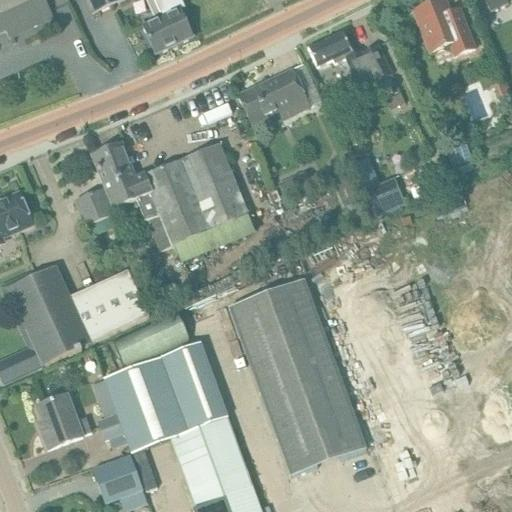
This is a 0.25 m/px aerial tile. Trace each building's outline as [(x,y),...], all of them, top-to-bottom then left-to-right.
[(44,0),(0,0),(0,34),(6,31),(9,39),(53,19),(44,0)] [(84,0),(92,16),(114,6),(125,1),(124,0),(84,0)] [(163,19),(142,28),(156,57),(194,40),(181,12),(185,10),(180,0),(161,0),(167,12),(161,14),(163,19)] [(485,0),(492,13),(509,5),(506,0),(485,0)] [(414,14),(430,55),(450,48),(454,59),(475,51),(460,12),(450,16),(445,2),(414,14)] [(346,61),(354,79),(360,92),(391,77),(378,48),(362,56),(361,53),(353,57),(342,33),(308,50),(317,69),(333,62),(335,66),(346,61)] [(306,104),(307,104),(292,72),(238,98),(253,129),(257,136),(309,111),(306,104)] [(395,121),(400,132),(414,126),(409,114),(395,121)] [(135,182),(121,147),(93,158),(115,211),(137,202),(159,254),(175,248),(248,218),(220,147),(135,182)] [(448,155),(452,167),(471,161),(467,149),(448,155)] [(394,180),(365,192),(370,203),(399,191),(394,180)] [(113,212),(104,191),(75,204),(85,229),(115,217),(113,212)] [(0,208),(0,246),(5,245),(4,242),(33,230),(19,197),(0,204),(2,208),(0,208)] [(157,255),(138,263),(143,275),(162,268),(157,255)] [(6,286),(27,330),(44,367),(149,320),(128,273),(68,300),(54,270),(35,279),(33,273),(6,286)] [(229,311),(291,480),(367,452),(304,283),(229,311)] [(174,286),(153,295),(160,313),(181,305),(174,286)] [(191,343),(179,315),(115,341),(127,369),(191,343)] [(201,347),(159,362),(188,437),(228,422),(230,421),(201,347)] [(159,362),(104,382),(118,417),(124,436),(132,457),(172,442),(191,495),(197,511),(260,511),(247,474),(228,422),(188,437),(159,362)] [(68,398),(56,402),(37,409),(47,436),(42,438),(48,453),(93,436),(87,420),(77,424),(68,398)] [(105,443),(124,436),(117,417),(99,424),(105,443)] [(130,458),(93,472),(106,508),(143,494),(130,458)]
